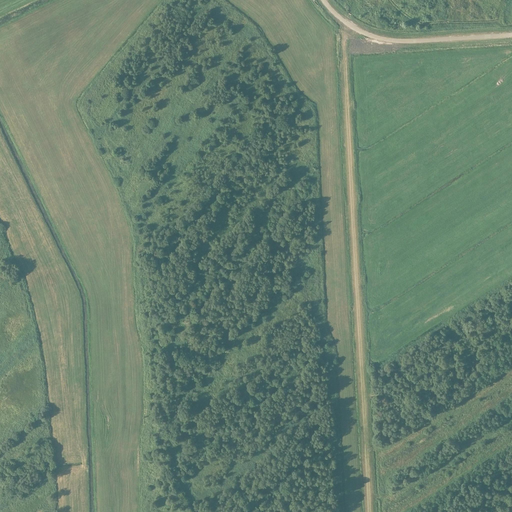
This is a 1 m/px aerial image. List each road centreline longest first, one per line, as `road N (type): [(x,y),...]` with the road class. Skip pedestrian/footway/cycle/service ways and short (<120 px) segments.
road 1 (track): [(369,511),(347,24)]
road 2 (tertiary): [(511,35),(381,39),(347,24),(322,0)]
